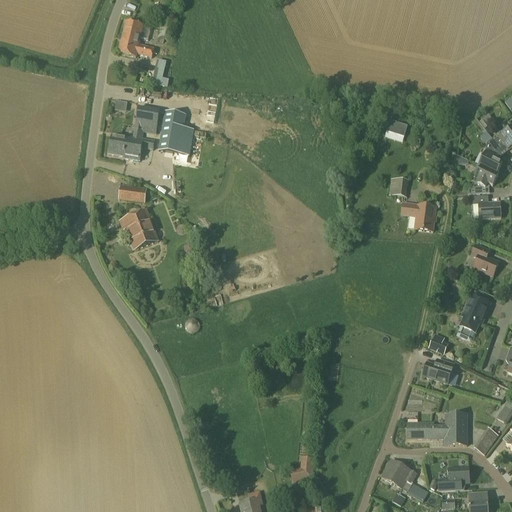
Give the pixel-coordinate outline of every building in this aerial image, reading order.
[(169,42),(173,22),(162,19),(158,40),(169,42)] [(136,59),(137,56),(139,47),(144,28),(126,24),(118,55),(136,59)] [(154,50),(139,47),(137,56),(151,60),(154,50)] [(165,70),(156,67),(151,86),(167,90),(169,82),(162,80),(165,70)] [(126,150),(124,160),(140,163),(142,150),(153,152),(154,144),(144,142),(142,141),(143,135),(155,136),(160,113),(139,110),(138,110),(133,140),(133,142),(132,142),(130,148),(130,149),(128,148),(126,150)] [(165,113),(163,127),(184,131),(186,117),(165,113)] [(387,133),(404,138),(407,127),(390,122),(386,133),(387,133)] [(163,127),(159,152),(189,158),(194,132),(184,131),(163,127)] [(497,137),(492,140),(500,150),(504,147),(508,151),(511,148),(511,129),(499,140),(497,137)] [(112,137),(109,156),(124,159),(123,160),(124,160),(126,150),(128,148),(130,149),(130,148),(132,142),(133,142),(133,140),(127,139),(127,140),(112,137)] [(479,168),(498,177),(497,176),(502,165),(496,162),(498,158),(494,156),(495,154),(500,150),(492,140),(487,144),(484,151),(487,152),(479,168)] [(498,177),(479,168),(481,169),(474,184),(471,191),(467,191),(468,197),(474,196),(474,191),(485,190),(487,186),(493,188),(498,177)] [(408,189),(409,183),(391,181),(389,197),(406,199),(407,188),(408,189)] [(145,206),(147,190),(121,187),(118,202),(145,206)] [(479,207),(480,221),(501,220),(500,205),(488,206),(488,198),(472,199),(473,207),(479,207)] [(416,219),(415,232),(433,234),(436,210),(403,206),(401,217),(416,219)] [(135,252),(158,243),(147,213),(124,221),(127,231),(135,252)] [(478,260),(473,270),(493,279),(499,265),(487,259),(490,253),(476,247),(471,257),(478,260)] [(482,328),(487,316),(491,306),(471,297),(461,319),(463,319),(459,329),(461,329),(457,339),(470,345),(474,335),(475,336),(479,327),(482,328)] [(428,350),(444,357),(448,346),(442,344),(444,340),(434,336),(428,350)] [(448,386),(450,378),(454,367),(442,364),(440,370),(427,366),(423,378),(448,386)] [(506,426),(511,417),(511,405),(508,403),(500,415),(496,420),(506,426)] [(445,442),(444,441),(444,448),(467,448),(467,417),(446,417),(446,428),(444,428),(445,442)] [(445,442),(444,428),(433,428),(433,425),(407,425),(407,442),(444,441),(445,442)] [(484,458),(498,438),(488,430),(474,450),(484,458)] [(300,470),(290,473),(293,486),(313,481),(314,461),(302,460),(300,470)] [(406,483),(412,474),(392,462),(382,479),(402,490),(406,483)] [(455,493),(455,486),(469,485),(468,471),(449,472),(450,486),(439,486),(439,494),(455,493)] [(412,473),(412,474),(406,483),(411,486),(417,476),(412,473)] [(397,495),(392,503),(401,508),(406,500),(397,495)] [(469,511),(487,511),(487,496),(469,497),(469,511)] [(264,511),(261,500),(256,502),(256,501),(239,505),(240,511),(264,511)] [(442,511),(455,511),(455,502),(442,502),(442,511)]
